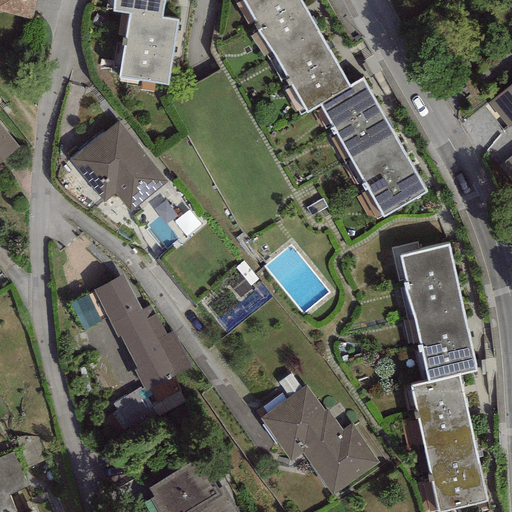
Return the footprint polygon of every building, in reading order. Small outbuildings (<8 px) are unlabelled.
[(11,0),(8,18),(38,23),(42,0),(11,0)] [(174,0),(126,0),(124,16),(138,18),(129,85),(177,92),(186,24),(172,22),(174,0)] [(357,91),(304,0),(244,0),(315,117),(330,107),(357,91)] [(432,194),(368,84),(357,91),(330,107),(391,220),(432,194)] [(511,88),(490,105),(511,133),(511,132),(511,88)] [(123,131),(78,167),(108,205),(123,198),(137,215),(170,188),(123,131)] [(0,132),(0,169),(19,152),(0,132)] [(459,246),(405,255),(428,387),(465,380),(483,377),(459,246)] [(125,283),(104,292),(149,390),(192,371),(164,310),(142,320),(125,283)] [(416,387),(447,511),(456,511),(494,503),(465,380),(428,387),(416,387)] [(306,386),(258,421),(289,464),(301,455),(332,498),(379,465),(351,426),(340,434),(306,386)] [(0,511),(40,511),(15,455),(0,461),(0,511)] [(240,511),(210,458),(148,492),(159,511),(240,511)]
